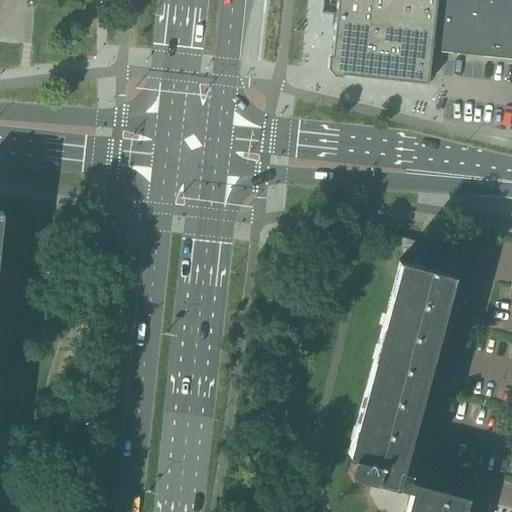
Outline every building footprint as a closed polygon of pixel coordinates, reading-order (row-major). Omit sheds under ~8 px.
[(344,74),(347,74),(354,75),(404,81),(412,81),(429,83),(432,50),(437,0),(337,0),(336,12),(332,54),(329,56),(328,68),(334,75),(341,76),(344,74)] [(437,0),(432,50),(457,53),(462,0),(437,0)] [(462,0),(457,53),(482,55),(487,0),(462,0)] [(511,0),(487,0),(482,55),(506,58),(511,0)] [(420,242),(396,236),(394,245),(417,251),(420,242)] [(454,274),(399,259),(399,261),(400,261),(349,454),(347,454),(347,456),(352,457),(348,473),(391,485),(399,453),(405,455),(406,452),(405,452),(452,275),(453,275),(454,274)] [(468,495),(415,481),(406,511),(462,511),(466,497),(467,497),(468,495)]
